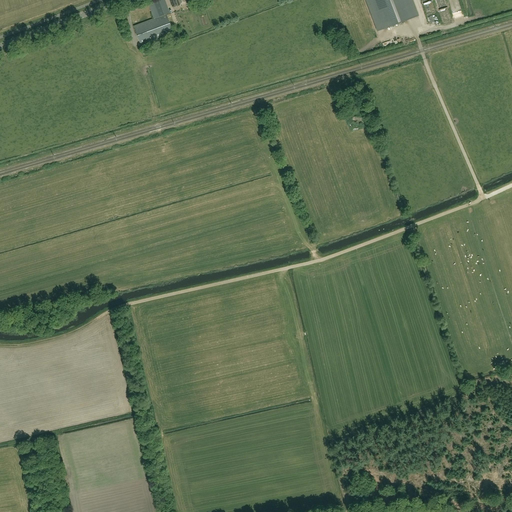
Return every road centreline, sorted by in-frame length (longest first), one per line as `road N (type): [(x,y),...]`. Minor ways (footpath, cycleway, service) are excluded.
road 1 (track): [(415,27),(369,41),(381,81),(427,68),(482,197),(322,259),(126,304),(97,318)]
road 2 (tertiary): [(0,46),(122,0)]
